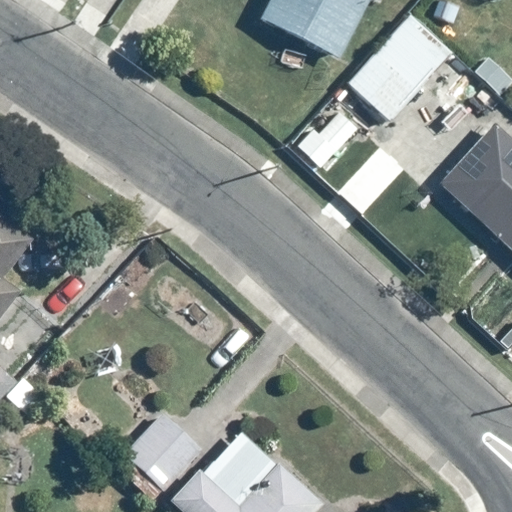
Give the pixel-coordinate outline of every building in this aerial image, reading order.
[(268,0),(260,15),(338,57),(368,0),(268,0)] [(408,14),(348,82),(355,88),(338,108),(355,123),(372,103),(390,119),(450,51),(408,14)] [(511,131),(497,118),(439,182),(511,248),(511,131)] [(28,247),(0,225),(0,321),(23,291),(4,277),(28,247)] [(128,461),(118,471),(148,500),(202,446),(160,405),(116,449),(128,461)] [(310,496),(236,428),(170,500),(182,511),(305,511),(300,507),(310,496)]
